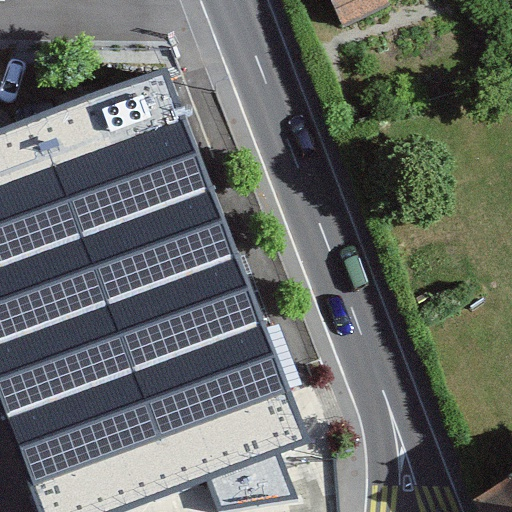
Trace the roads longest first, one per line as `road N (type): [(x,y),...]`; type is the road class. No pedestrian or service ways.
road 1 (secondary): [(440,511),(310,188)]
road 2 (secondary): [(310,188),(376,434),(379,511)]
road 3 (secondary): [(237,0),(310,188)]
